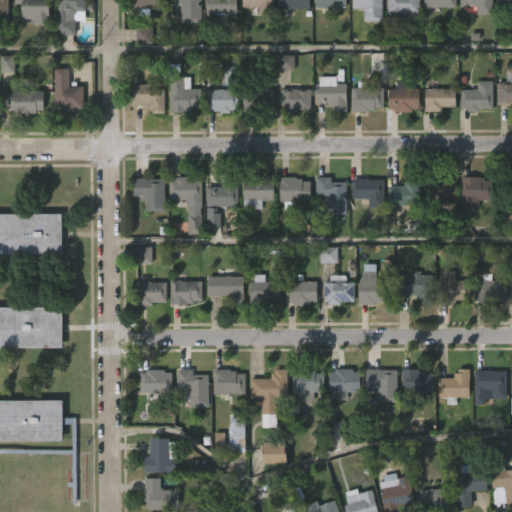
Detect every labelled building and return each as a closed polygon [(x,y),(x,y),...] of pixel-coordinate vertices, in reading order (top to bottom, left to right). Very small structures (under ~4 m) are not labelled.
[(0,0),(10,0),(10,21),(0,21),(0,0)] [(50,0),(50,25),(33,25),(33,19),(22,19),(21,4),(15,4),(14,0),(50,0)] [(86,0),(87,1),(96,1),(96,8),(88,8),(88,20),(77,20),(77,33),(59,34),(59,0),(86,0)] [(165,0),(166,8),(151,8),(151,16),(138,16),(138,8),(134,8),(133,0),(165,0)] [(203,0),(203,23),(182,23),(183,10),(174,10),(174,3),(170,3),(170,0),(203,0)] [(216,14),(204,14),(204,0),(236,0),(237,13),(216,14)] [(275,0),(275,14),(260,14),(260,6),(243,6),(243,0),(275,0)] [(311,0),(311,9),(280,9),(280,0),(311,0)] [(349,0),(349,8),(317,7),(317,0),(349,0)] [(384,0),(384,22),(365,21),(366,8),(354,8),(354,0),(384,0)] [(397,14),(386,14),(386,0),(419,0),(419,14),(397,14)] [(492,0),(493,13),(477,14),(477,6),(459,7),(459,0),(492,0)] [(378,61),(378,29),(363,29),(363,24),(348,24),(348,48),(360,48),(359,61),(378,61)] [(419,46),(452,47),(452,24),(420,24),(419,46)] [(511,24),(494,24),(493,47),(511,46),(511,24)] [(55,74),(72,74),(71,55),(82,55),(81,25),(67,25),(67,30),(54,30),(55,74)] [(238,46),(254,46),(255,54),(267,54),(267,25),(238,26),(238,46)] [(311,25),(311,47),(342,47),(342,25),(311,25)] [(473,53),(488,53),(488,25),(456,25),(456,45),(473,45),(473,53)] [(26,26),(11,26),(11,43),(18,43),(18,58),(30,58),(30,63),(45,63),(46,34),(26,34),(26,26)] [(127,49),(154,48),(153,26),(126,27),(127,49)] [(305,48),(305,26),(274,26),(275,49),(305,48)] [(177,63),(197,62),(196,28),(166,29),(166,43),(176,43),(177,63)] [(383,32),(383,53),(416,52),(415,31),(383,32)] [(202,33),(202,53),(233,53),(232,33),(202,33)] [(201,93),(200,110),(192,110),(192,112),(185,112),(185,113),(168,113),(169,77),(166,77),(167,64),(179,64),(179,76),(189,76),(189,88),(200,88),(200,93),(201,93)] [(132,83),(149,82),(149,66),(132,67),(132,83)] [(68,71),(68,86),(82,86),(82,109),(76,109),(76,111),(68,111),(68,114),(53,114),(53,69),(68,69),(68,71)] [(336,81),(336,84),(346,84),(346,113),(333,113),(333,108),(330,108),(330,103),(314,104),(313,84),(318,84),(318,76),(336,76),(336,74),(338,74),(338,69),(344,69),(344,81),(336,81)] [(511,75),(511,102),(500,102),(499,81),(509,81),(509,75),(511,75)] [(480,109),(480,112),(469,111),(469,109),(463,109),(463,89),(479,88),(479,80),(495,80),(495,109),(480,109)] [(438,81),(438,88),(458,88),(458,107),(445,107),(445,111),(427,111),(427,88),(432,88),(432,81),(438,81)] [(303,82),(303,88),(312,88),(311,110),(299,110),(299,113),(289,113),(289,110),(282,110),(282,89),(290,89),(290,82),(303,82)] [(366,82),(366,88),(383,88),(383,109),(374,109),(374,111),(368,111),(368,112),(350,112),(351,88),(357,88),(357,82),(366,82)] [(164,84),(164,113),(150,114),(150,108),(147,108),(147,102),(131,103),(131,84),(164,84)] [(419,89),(419,109),(412,109),(412,112),(387,110),(388,88),(419,89)] [(223,89),(237,89),(237,110),(230,110),(230,114),(219,114),(219,111),(205,111),(204,90),(223,89)] [(247,113),(246,113),(245,90),(275,89),(276,112),(247,113)] [(11,113),(6,113),(6,91),(41,91),(41,111),(35,111),(35,113),(11,113)] [(0,111),(11,112),(11,95),(0,94),(0,111)] [(290,110),(290,95),(273,94),(273,109),(290,110)] [(80,150),(79,125),(66,126),(65,107),(50,108),(51,151),(80,150)] [(196,128),(186,128),(186,117),(165,117),(166,150),(197,150),(196,128)] [(312,142),(329,142),(329,151),(343,150),(342,118),(312,119),(312,142)] [(489,120),(473,120),(473,129),(457,129),(456,149),(488,149),(489,120)] [(511,121),(493,122),(493,142),(511,141),(511,121)] [(160,153),(160,124),(128,123),(128,143),(146,144),(146,152),(160,153)] [(347,127),(347,151),(379,150),(379,126),(347,127)] [(384,128),(384,150),(415,150),(415,127),(384,128)] [(234,128),(203,129),(203,151),(234,150),(234,128)] [(269,129),(239,128),(238,150),(269,150),(269,129)] [(277,151),(306,150),(306,128),(276,129),(277,151)] [(421,151),(438,150),(438,146),(452,146),(451,128),(420,128),(421,151)] [(39,152),(40,130),(4,130),(4,151),(39,152)] [(173,172),(173,178),(175,178),(175,176),(187,176),(188,179),(201,179),(200,233),(186,234),(186,214),(189,214),(189,207),(186,207),(186,198),(168,198),(168,179),(170,179),(170,172),(173,172)] [(296,175),(296,178),(301,178),(302,180),(309,180),(310,201),(294,201),(294,208),(283,209),(282,201),(278,201),(277,179),(280,179),(280,176),(296,175)] [(448,175),(448,179),(456,179),(455,199),(424,198),(424,179),(438,179),(438,175),(448,175)] [(478,175),(478,177),(485,177),(485,180),(492,180),(492,200),(477,200),(477,206),(463,206),(463,200),(461,200),(460,175),(478,175)] [(208,230),(206,230),(206,187),(222,187),(222,181),(225,181),(225,178),(237,176),(237,205),(225,205),(225,212),(220,212),(220,230),(208,230)] [(423,206),(390,206),(390,186),(406,186),(406,180),(410,180),(410,176),(423,176),(423,206)] [(150,177),(166,178),(167,211),(148,212),(148,196),(135,196),(135,178),(150,177)] [(334,177),(334,182),(349,182),(349,214),(330,214),(330,195),(318,195),(318,177),(334,177)] [(368,177),(368,178),(383,178),(384,205),(362,206),(361,201),(351,201),(351,177),(368,177)] [(261,208),(243,209),(242,180),(273,179),(274,199),(261,200),(261,208)] [(511,204),(500,204),(500,182),(511,182),(511,204)] [(0,214),(64,214),(65,255),(0,255),(0,307),(63,307),(64,348),(0,348),(0,401),(64,401),(65,418),(78,418),(79,506),(74,506),(74,487),(68,487),(68,482),(74,482),(73,454),(0,452),(0,214)] [(342,221),(327,221),(327,216),(311,216),(312,235),(323,235),(323,254),(342,254),(342,221)] [(142,251),(161,250),(160,217),(129,218),(130,235),(141,235),(142,251)] [(166,239),(183,239),(183,273),(197,273),(198,217),(166,217),(166,239)] [(306,217),(275,218),(276,241),(307,241),(306,217)] [(458,247),(474,247),(474,239),(488,239),(488,217),(458,217),(458,247)] [(348,238),(364,238),(364,246),(379,246),(379,218),(347,218),(348,238)] [(452,240),(452,220),(422,219),(421,239),(452,240)] [(258,248),(258,239),(269,240),(270,221),(239,220),(239,248),(258,248)] [(400,225),(385,225),(384,244),(415,245),(416,220),(400,220),(400,225)] [(202,225),(202,246),(202,265),(216,265),(215,245),(234,245),(234,225),(202,225)] [(0,480),(59,480),(59,439),(0,439),(0,386),(58,387),(58,346),(0,346),(0,293),(58,294),(57,253),(0,252),(0,480)] [(376,263),(375,278),(385,279),(386,273),(390,273),(389,300),(382,299),(382,302),(375,301),(375,304),(357,303),(358,279),(361,279),(363,263),(376,263)] [(454,270),(454,280),(470,280),(470,299),(456,299),(456,303),(437,303),(437,279),(442,279),(442,270),(454,270)] [(188,273),(187,281),(204,281),(203,302),(188,303),(188,305),(173,305),(173,281),(178,281),(178,273),(188,273)] [(346,276),(346,280),(354,280),(354,301),(339,301),(339,305),(327,305),(327,301),(323,301),(323,280),(329,280),(329,274),(344,274),(346,276)] [(230,275),(243,276),(243,304),(231,304),(231,295),(207,295),(207,275),(230,275)] [(435,277),(434,293),(426,293),(425,299),(418,298),(418,294),(401,293),(400,296),(395,296),(396,276),(435,277)] [(253,304),(247,304),(247,280),(280,281),(280,300),(266,299),(266,304),(253,304)] [(509,280),(508,302),(494,302),(494,298),(475,298),(475,280),(509,280)] [(152,281),(168,282),(168,303),(155,302),(155,306),(141,305),(142,301),(137,301),(137,282),(152,281)] [(320,281),(320,305),(294,305),(294,302),(288,302),(288,281),(320,281)] [(464,338),(464,320),(451,320),(450,310),(438,310),(438,338),(464,338)] [(355,343),(375,344),(375,311),(356,311),(355,343)] [(408,314),(397,314),(397,335),(426,334),(425,312),(408,313),(408,314)] [(247,340),(276,339),(276,321),(261,321),(261,313),(247,314),(247,340)] [(239,315),(204,316),(204,335),(227,334),(227,343),(239,343),(239,315)] [(350,320),(342,320),(342,316),(320,316),(319,342),(349,342),(350,320)] [(502,319),(471,320),(472,341),(502,340),(502,319)] [(162,320),(134,321),(134,343),(162,342),(162,320)] [(198,320),(167,320),(166,342),(197,342),(198,320)] [(312,320),(282,321),(282,343),(312,343),(312,320)] [(166,369),(166,373),(174,373),(174,392),(159,392),(159,401),(147,401),(147,393),(142,393),(142,373),(148,373),(148,369),(166,369)] [(236,369),(236,373),(245,373),(245,393),(212,393),(212,373),(214,373),(214,369),(236,369)] [(278,399),(278,428),(264,428),(264,399),(252,399),(252,378),(273,378),(273,373),(277,373),(277,369),(289,369),(289,399),(278,399)] [(311,369),(311,370),(317,370),(317,373),(326,373),(326,392),(316,392),(316,398),(299,398),(299,392),(294,392),(294,369),(311,369)] [(355,369),(355,372),(362,372),(362,392),(331,392),(331,372),(337,372),(337,369),(355,369)] [(382,369),(382,370),(399,370),(399,402),(380,403),(380,387),(368,387),(368,369),(382,369)] [(420,369),(420,370),(427,370),(427,373),(435,373),(435,393),(404,393),(404,369),(420,369)] [(459,397),(459,405),(449,405),(449,398),(441,398),(441,378),(456,378),(456,373),(460,373),(460,369),(472,369),(472,397),(459,397)] [(194,370),(194,375),(210,375),(210,408),(191,408),(191,388),(179,388),(178,370),(194,370)] [(493,370),(508,370),(508,400),(487,399),(487,406),(476,406),(476,371),(493,370)] [(246,417),(246,438),(258,438),(258,466),(272,466),(272,436),(283,436),(283,408),(268,408),(268,417),(246,417)] [(393,441),(392,408),(361,409),(362,427),(373,426),(374,441),(393,441)] [(434,417),(434,437),(466,436),(465,408),(451,408),(452,417),(434,417)] [(135,409),(135,433),(167,433),(167,410),(135,409)] [(185,446),(204,446),(204,414),(188,414),(188,409),(173,409),(173,427),(185,427),(185,446)] [(209,410),(210,433),(241,433),(241,409),(209,410)] [(229,453),(228,453),(228,426),(230,423),(230,409),(245,409),(245,453),(229,453)] [(355,409),(325,409),(325,431),(332,431),(332,439),(343,439),(343,431),(356,431),(355,409)] [(398,431),(429,431),(428,409),(397,409),(398,431)] [(502,409),(470,409),(469,444),(480,444),(480,437),(502,438),(502,409)] [(320,413),(288,413),(288,431),(320,431),(320,413)] [(171,438),(171,442),(178,442),(177,473),(146,473),(146,457),(151,457),(151,438),(171,438)] [(241,452),(226,452),(225,491),(240,491),(241,452)] [(504,458),(505,470),(511,469),(511,502),(492,503),(490,459),(504,458)] [(470,464),(471,471),(484,470),(486,491),(470,492),(471,507),(457,508),(454,473),(459,473),(459,465),(470,464)] [(396,473),(397,478),(409,476),(414,501),(404,503),(404,507),(398,508),(398,511),(383,511),(379,482),(383,481),(382,475),(396,473)] [(162,479),(162,489),(164,488),(164,490),(178,490),(178,510),(148,510),(148,502),(146,502),(146,479),(162,479)] [(259,502),(282,502),(282,482),(259,483),(259,502)] [(437,482),(438,488),(449,487),(451,506),(438,507),(438,510),(420,509),(418,490),(425,490),(425,483),(437,482)] [(357,488),(359,492),(372,489),(377,511),(345,511),(344,505),(347,504),(344,492),(357,488)] [(334,499),(339,511),(304,511),(302,505),(315,500),(318,506),(334,499)]
